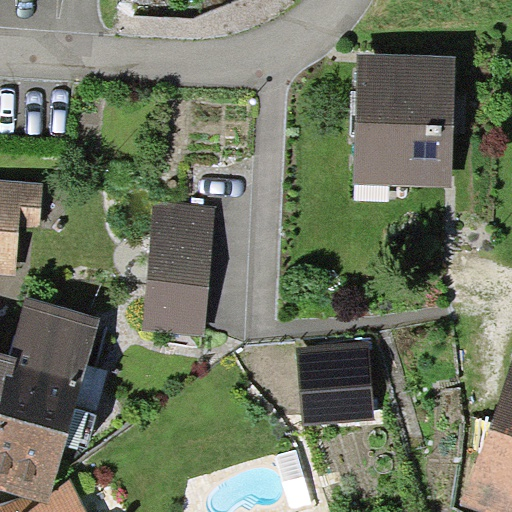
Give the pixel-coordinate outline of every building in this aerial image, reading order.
[(437,73),(358,70),(354,168),(434,171),(437,73)] [(0,188),(0,269),(7,271),(10,220),(0,219),(0,208),(1,188),(0,188)] [(150,207),(140,327),(197,331),(208,212),(150,207)] [(4,358),(0,374),(0,473),(46,487),(91,324),(22,304),(13,339),(10,338),(4,358)] [(358,356),(299,361),(303,418),(362,413),(358,356)] [(503,511),(511,511),(511,393),(473,502),(503,511)] [(0,511),(78,511),(63,483),(30,507),(23,498),(0,504),(0,511)]
